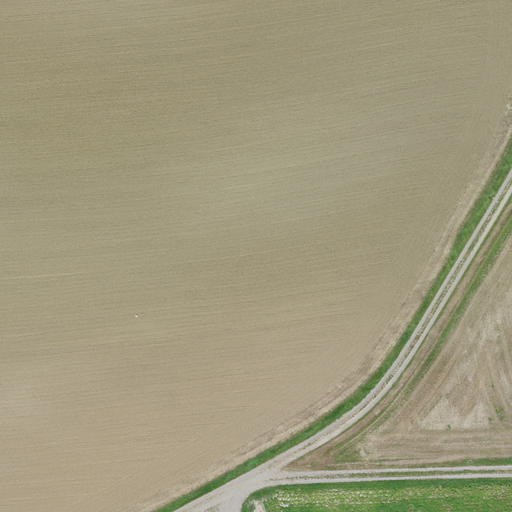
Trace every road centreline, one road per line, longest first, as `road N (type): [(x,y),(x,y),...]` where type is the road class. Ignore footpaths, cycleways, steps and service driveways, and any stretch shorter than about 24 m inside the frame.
road 1 (track): [(190,511),(337,432),(382,394),(511,180)]
road 2 (track): [(243,483),(511,476)]
